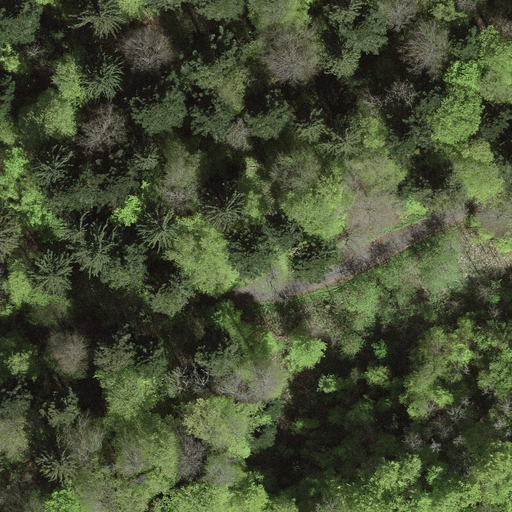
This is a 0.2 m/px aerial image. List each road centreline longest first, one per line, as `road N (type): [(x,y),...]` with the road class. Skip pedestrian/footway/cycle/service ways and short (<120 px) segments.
road 1 (unclassified): [(0,346),(142,305),(267,293),(339,273),(511,179)]
road 2 (motorway): [(287,0),(511,402)]
